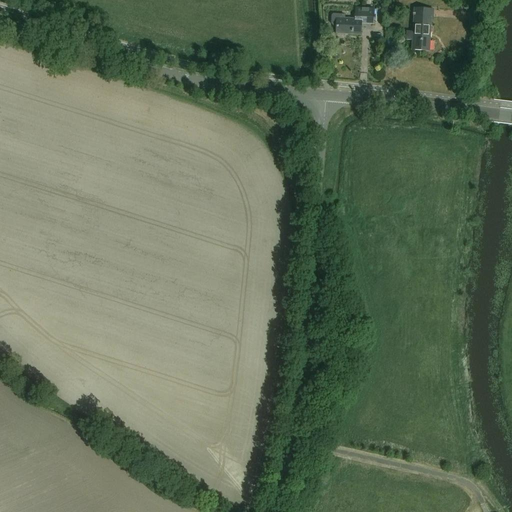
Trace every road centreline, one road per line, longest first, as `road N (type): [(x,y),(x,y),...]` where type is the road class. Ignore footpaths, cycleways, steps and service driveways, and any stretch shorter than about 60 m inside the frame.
road 1 (unclassified): [(325,96),(289,442)]
road 2 (tertiary): [(325,96),(179,78),(0,23)]
road 3 (tertiary): [(511,117),(325,96)]
